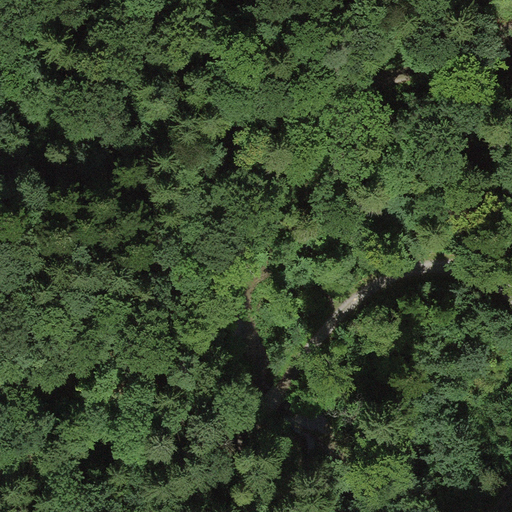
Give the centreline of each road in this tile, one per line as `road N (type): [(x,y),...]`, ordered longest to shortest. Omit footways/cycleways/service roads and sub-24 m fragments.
road 1 (track): [(0,386),(106,335),(181,282),(248,123),(305,84),(511,21)]
road 2 (track): [(137,511),(204,480),(357,299),(404,277),(441,273),(469,276),(511,301)]
road 3 (track): [(87,0),(114,27),(154,161),(157,295)]
